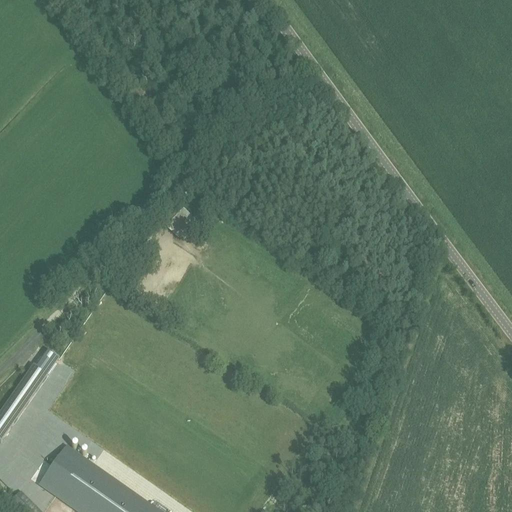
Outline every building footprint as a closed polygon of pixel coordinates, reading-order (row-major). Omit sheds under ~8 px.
[(152,244),(160,241),(156,228),(148,231),(152,244)] [(0,414),(0,442),(1,443),(59,360),(48,353),(37,369),(34,367),(0,414)] [(157,511),(66,448),(40,486),(77,511),(157,511)] [(264,472),(266,468),(258,463),(256,467),(264,472)] [(8,506),(13,511),(36,511),(19,495),(8,506)]
